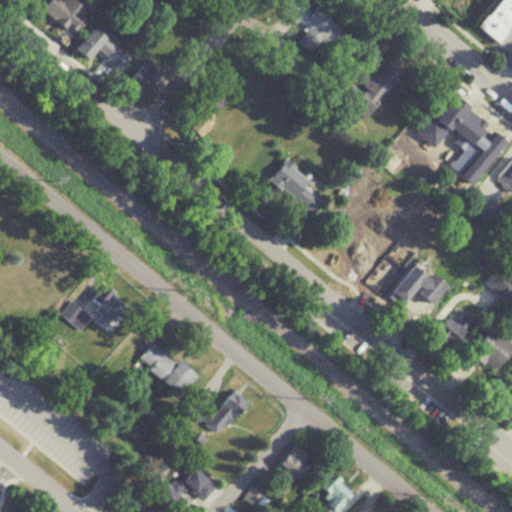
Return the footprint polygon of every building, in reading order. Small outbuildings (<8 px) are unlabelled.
[(43,0),(37,9),(61,28),(78,6),(68,0),(43,0)] [(313,5),(309,10),(297,0),(290,0),(281,11),(304,30),(295,41),(309,53),(320,40),(325,44),(339,27),(313,5)] [(497,43),(511,25),(511,0),(499,0),(477,26),(497,43)] [(114,41),(104,32),(99,37),(88,27),(69,48),(82,60),(93,48),(101,55),(114,41)] [(402,70),(388,59),(376,74),(371,70),(359,86),(363,89),(348,107),(364,120),(402,70)] [(124,79),(138,93),(157,75),(142,60),(124,79)] [(223,102),(208,90),(178,129),(193,140),(223,102)] [(495,142),(449,109),(436,127),(467,150),(455,167),(470,178),(495,142)] [(511,184),(511,157),(492,178),(506,191),(511,184)] [(267,177),(292,198),(307,181),(282,159),(267,177)] [(390,254),(377,241),(353,267),(366,279),(390,254)] [(410,252),(403,245),(396,253),(403,259),(410,252)] [(427,273),(423,278),(408,265),(385,294),(398,305),(410,291),(426,304),(442,285),(427,273)] [(503,300),(511,290),(511,280),(497,266),(482,281),(503,300)] [(88,302),(99,312),(93,319),(102,327),(123,305),(102,286),(88,302)] [(468,317),(461,314),(456,324),(442,316),(432,336),(451,347),(468,317)] [(510,346),(487,327),(466,352),(489,371),(510,346)] [(192,376),(149,338),(134,356),(176,393),(192,376)] [(511,371),(502,385),(511,393),(511,371)] [(211,408),(195,394),(184,407),(214,433),(243,399),(229,387),(211,408)] [(273,467),(289,477),(307,450),(291,439),(273,467)] [(207,481),(186,464),(175,477),(196,494),(207,481)] [(336,511),(347,482),(327,474),(321,490),(329,493),(323,507),(336,511)]
